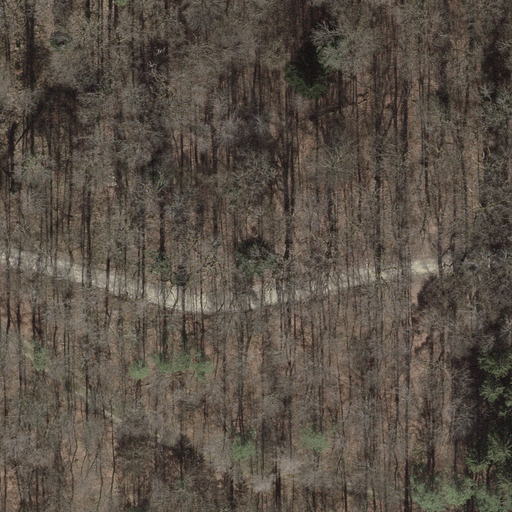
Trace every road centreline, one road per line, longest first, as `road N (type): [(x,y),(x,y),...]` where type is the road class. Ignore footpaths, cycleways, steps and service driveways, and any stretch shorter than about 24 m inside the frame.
road 1 (track): [(0,327),(72,374),(215,439),(511,504)]
road 2 (track): [(511,251),(200,290),(0,249)]
